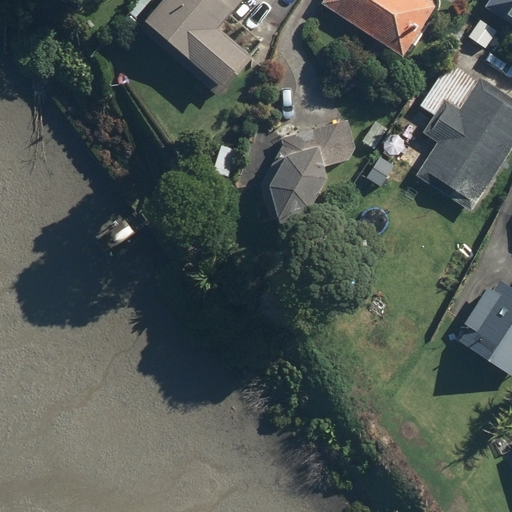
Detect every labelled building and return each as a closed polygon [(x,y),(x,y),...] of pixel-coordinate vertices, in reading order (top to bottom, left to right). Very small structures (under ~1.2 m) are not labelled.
[(243,58),(211,29),(238,0),(153,0),(132,23),(217,102),(227,91),(219,84),(243,58)] [(323,0),(318,8),(401,59),(433,6),(423,0),(323,0)] [(511,0),(485,0),(481,8),(511,26),(511,0)] [(511,142),(511,103),(442,60),(410,110),(424,119),(415,134),(433,146),(412,179),(467,214),(511,142)] [(400,172),(374,155),(388,133),(370,121),(358,140),(350,135),(355,128),(324,109),(318,118),(300,107),(248,190),(261,198),(251,213),(287,235),(320,183),(346,199),(361,176),(387,193),(400,172)] [(511,373),(511,293),(491,279),(449,340),(507,380),(511,373)]
